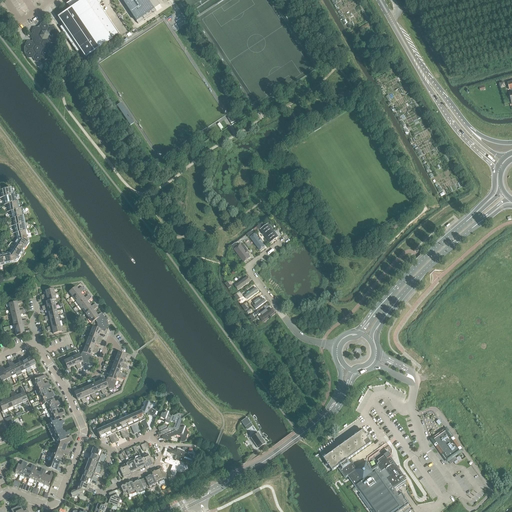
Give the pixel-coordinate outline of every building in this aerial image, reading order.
[(71,0),(67,4),(70,9),(58,17),(63,25),(59,27),(77,52),(80,50),(85,58),(111,40),(111,39),(118,34),(119,34),(111,22),(111,21),(110,19),(109,19),(99,5),(103,3),(103,2),(101,4),(97,2),(97,1),(98,1),(98,0),(97,0),(71,0)] [(162,8),(156,0),(122,0),(138,24),(157,12),(162,8)] [(34,59),(36,62),(40,62),(41,62),(43,63),(48,59),(47,57),(48,57),(49,54),(47,50),(47,48),(49,44),(50,43),(51,43),(54,43),(56,39),(55,38),(57,37),(57,33),(55,32),(56,30),(53,27),(50,27),(49,28),(47,27),(48,26),(45,23),(42,23),(40,27),(38,28),(34,28),(32,32),(33,33),(32,34),(33,39),(34,39),(33,41),(32,42),(31,42),(27,42),(25,46),(26,46),(24,48),(24,54),(26,54),(26,55),(28,58),(32,58),(33,58),(34,59)] [(130,126),(134,123),(121,103),(117,106),(130,126)] [(2,198),(4,197),(13,195),(11,188),(0,190),(2,198)] [(5,204),(7,204),(16,202),(15,194),(13,195),(4,197),(5,204)] [(9,212),(11,211),(20,209),(18,202),(16,202),(7,204),(9,212)] [(11,211),(12,218),(23,216),(22,209),(20,209),(11,211)] [(12,218),(14,226),(25,223),(23,216),(12,218)] [(14,226),(16,233),(27,231),(25,223),(14,226)] [(269,224),(260,230),(270,244),(279,238),(269,224)] [(17,240),(17,241),(28,238),(27,231),(16,233),(17,240)] [(255,234),(250,238),(260,251),(265,247),(262,242),(263,241),(260,238),(259,239),(255,234)] [(9,253),(11,264),(16,263),(22,254),(23,254),(24,255),(26,253),(23,251),(29,243),(28,238),(17,241),(9,253)] [(246,251),(241,245),(234,250),(244,263),(251,258),(248,254),(249,254),(247,250),(246,251)] [(9,253),(2,254),(4,265),(11,264),(9,253)] [(251,282),(248,277),(235,287),(239,291),(251,282)] [(69,292),(72,296),(83,288),(82,287),(78,290),(76,287),(69,292)] [(72,296),(75,301),(82,295),(81,293),(84,290),(83,288),(72,296)] [(259,292),(256,288),(245,296),(248,300),(259,292)] [(41,295),(42,297),(55,294),(54,289),(45,291),(46,294),(41,295)] [(75,301),(79,305),(89,297),(88,296),(84,298),(82,295),(75,301)] [(79,305),(82,309),(89,304),(87,302),(91,299),(89,297),(79,305)] [(266,302),(264,299),(263,299),(261,297),(254,303),(256,305),(254,306),(256,310),(266,302)] [(42,306),(42,308),(56,305),(54,300),(48,301),(46,301),(46,305),(42,306)] [(8,304),(10,310),(19,308),(18,304),(22,303),(22,301),(8,304)] [(82,309),(85,314),(96,305),(95,304),(91,307),(89,304),(82,309)] [(85,314),(89,318),(95,313),(94,310),(97,307),(96,305),(85,314)] [(275,313),(272,309),(268,311),(266,309),(260,313),(262,316),(260,318),(263,322),(275,313)] [(44,317),(45,319),(58,316),(57,310),(48,313),(49,315),(44,317)] [(11,315),(13,320),(21,318),(20,315),(25,313),(25,312),(11,315)] [(92,323),(95,320),(103,314),(102,313),(97,315),(95,313),(89,318),(92,323)] [(97,322),(97,324),(108,322),(107,320),(108,319),(107,317),(105,318),(103,314),(95,320),(97,322)] [(47,327),(47,329),(61,326),(59,321),(51,323),(51,326),(47,327)] [(14,326),(15,331),(24,328),(23,325),(28,324),(27,322),(14,326)] [(97,326),(97,328),(105,331),(107,327),(108,328),(109,325),(108,325),(108,322),(97,324),(97,326)] [(91,331),(89,336),(102,341),(102,340),(98,338),(99,334),(91,331)] [(89,336),(87,341),(95,345),(96,343),(101,344),(102,341),(89,336)] [(87,341),(85,346),(98,351),(98,350),(94,348),(95,345),(87,341)] [(85,346),(83,352),(91,355),(92,352),(97,354),(98,351),(85,346)] [(81,355),(80,355),(80,356),(83,362),(82,362),(84,365),(83,364),(86,363),(88,364),(92,355),(91,355),(83,352),(82,352),(81,355)] [(118,352),(116,357),(124,360),(126,358),(130,359),(131,357),(126,355),(118,352)] [(30,358),(27,360),(31,367),(36,365),(30,353),(28,354),(30,358)] [(79,354),(74,357),(79,369),(81,368),(80,363),(82,362),(83,362),(80,356),(80,355),(79,354)] [(22,357),(20,358),(26,370),(31,367),(27,360),(24,361),(22,357)] [(74,357),(69,359),(73,366),(75,365),(78,370),(79,369),(74,357)] [(116,357),(114,362),(127,367),(128,365),(123,363),(124,360),(116,357)] [(20,363),(17,364),(21,372),(26,370),(20,358),(18,359),(20,363)] [(73,366),(69,359),(64,361),(69,373),(71,372),(70,368),(73,366)] [(12,362),(10,363),(16,375),(21,372),(17,364),(14,366),(12,362)] [(114,362),(112,367),(121,371),(122,368),(126,369),(127,367),(114,362)] [(11,368),(8,369),(12,377),(16,375),(10,363),(9,364),(11,368)] [(3,367),(1,368),(7,379),(12,377),(8,369),(5,371),(3,367)] [(112,367),(110,373),(123,377),(124,376),(119,374),(121,371),(112,367)] [(110,373),(108,378),(116,381),(118,378),(122,379),(123,377),(110,373)] [(33,387),(35,386),(44,382),(42,379),(46,378),(45,375),(39,378),(39,376),(30,380),(33,387)] [(106,381),(105,381),(108,387),(109,390),(111,389),(114,390),(117,381),(116,381),(108,378),(108,377),(106,381)] [(105,379),(100,381),(105,394),(107,393),(105,388),(108,387),(105,381),(106,381),(105,379)] [(100,381),(95,384),(98,391),(101,390),(103,395),(105,394),(100,381)] [(35,386),(37,391),(49,385),(49,383),(45,384),(44,382),(35,386)] [(95,384),(90,386),(95,398),(97,397),(95,393),(98,391),(95,384)] [(39,395),(48,391),(47,389),(51,387),(49,385),(37,391),(35,391),(37,396),(39,395)] [(90,386),(85,388),(88,396),(91,395),(93,399),(95,398),(90,386)] [(85,388),(80,390),(85,402),(87,402),(85,397),(88,396),(85,388)] [(22,394),(19,395),(22,403),(28,401),(23,389),(20,390),(22,394)] [(85,402),(80,390),(75,392),(78,400),(81,399),(83,403),(85,402)] [(39,395),(41,400),(54,394),(53,392),(49,394),(48,391),(39,395)] [(14,392),(13,393),(18,405),(22,403),(19,395),(16,396),(14,392)] [(12,398),(9,399),(13,407),(18,405),(13,393),(10,394),(12,398)] [(43,405),(44,405),(46,404),(45,404),(52,401),(51,398),(55,396),(54,394),(41,400),(43,405)] [(5,397),(3,398),(8,409),(13,407),(9,399),(6,401),(5,397)] [(44,405),(46,409),(60,402),(59,400),(55,402),(54,399),(52,401),(45,404),(46,404),(44,405)] [(142,408),(141,410),(143,415),(147,413),(149,414),(150,415),(154,417),(156,410),(155,407),(150,409),(149,407),(150,405),(149,402),(147,401),(144,402),(143,405),(141,406),(142,408)] [(46,409),(48,414),(58,409),(57,406),(61,405),(60,402),(46,409)] [(50,418),(52,418),(64,412),(63,410),(59,411),(58,409),(48,414),(50,418)] [(139,413),(136,414),(140,423),(142,422),(146,429),(149,428),(143,415),(141,410),(141,411),(140,412),(139,413)] [(64,412),(52,418),(54,422),(58,420),(58,421),(63,419),(61,416),(65,414),(64,412)] [(158,433),(164,431),(168,429),(169,427),(168,427),(170,422),(171,422),(173,416),(172,416),(172,415),(171,417),(170,417),(169,413),(169,412),(167,412),(163,414),(162,413),(160,412),(158,417),(160,417),(159,421),(165,423),(164,425),(158,428),(159,431),(162,429),(163,431),(158,433)] [(132,415),(130,416),(138,433),(141,432),(137,424),(140,423),(136,414),(133,415),(132,415)] [(162,437),(179,430),(180,427),(179,427),(182,419),(181,419),(179,415),(177,414),(177,415),(174,416),(173,416),(171,422),(175,424),(174,428),(172,428),(169,427),(168,429),(164,431),(158,433),(159,436),(164,434),(165,435),(162,437)] [(128,417),(125,419),(129,427),(131,426),(135,434),(138,433),(130,416),(129,416),(128,417)] [(250,423),(247,418),(242,422),(245,427),(250,423)] [(121,420),(119,420),(127,438),(130,437),(126,429),(129,427),(125,419),(122,420),(121,420)] [(50,426),(54,434),(62,430),(60,425),(65,423),(63,421),(59,423),(59,422),(58,421),(58,420),(54,422),(49,424),(50,426)] [(117,422),(114,424),(118,432),(120,431),(124,439),(127,438),(119,420),(118,421),(117,422)] [(110,425),(108,425),(116,443),(119,441),(115,434),(118,432),(114,424),(111,425),(110,425)] [(103,429),(107,437),(109,436),(113,444),(116,443),(108,425),(107,426),(106,427),(103,429)] [(250,425),(246,428),(251,434),(255,431),(250,425)] [(104,439),(107,437),(103,429),(100,430),(99,429),(97,430),(95,426),(92,427),(95,433),(98,432),(101,439),(99,439),(100,441),(102,442),(105,441),(104,439)] [(179,430),(162,437),(163,440),(164,440),(167,441),(171,439),(171,438),(176,435),(180,437),(181,438),(180,441),(183,442),(185,441),(188,433),(186,427),(184,426),(184,427),(181,428),(180,427),(179,430)] [(58,443),(67,439),(66,439),(66,438),(65,437),(70,435),(69,432),(64,434),(62,430),(54,434),(57,441),(58,443)] [(435,445),(439,451),(440,450),(448,461),(448,460),(461,451),(452,438),(446,430),(445,431),(444,430),(439,433),(439,435),(438,434),(434,437),(434,438),(433,439),(436,444),(435,445)] [(384,455),(385,457),(379,461),(381,463),(371,469),(369,466),(366,462),(357,469),(356,468),(352,462),(350,463),(347,460),(372,443),(368,438),(370,436),(369,434),(368,433),(366,435),(363,431),(324,458),(333,471),(340,465),(342,467),(340,469),(346,477),(348,476),(361,493),(359,495),(369,510),(372,508),(373,510),(372,511),(399,511),(404,509),(410,504),(403,494),(402,494),(399,495),(394,488),(405,479),(390,457),(391,456),(388,452),(384,455)] [(260,434),(254,438),(261,447),(266,443),(260,434)] [(58,443),(56,448),(69,453),(70,451),(66,449),(68,443),(72,441),(70,438),(66,439),(67,439),(58,443)] [(56,448),(54,453),(63,456),(64,454),(68,455),(69,453),(56,448)] [(92,452),(91,454),(105,459),(106,456),(102,454),(103,452),(94,448),(93,451),(92,452)] [(175,460),(176,461),(176,460),(184,464),(186,465),(187,463),(188,463),(191,461),(191,462),(192,460),(191,460),(190,456),(188,455),(188,454),(177,450),(176,452),(171,450),(170,453),(176,456),(174,459),(175,460)] [(54,453),(52,458),(65,463),(66,461),(62,459),(63,456),(54,453)] [(91,457),(90,460),(98,463),(100,460),(104,462),(105,459),(91,454),(91,455),(91,457)] [(144,457),(141,458),(145,466),(145,467),(145,468),(149,466),(149,467),(153,465),(152,464),(154,463),(155,461),(153,458),(149,457),(148,454),(144,456),(144,457)] [(136,458),(133,459),(137,469),(141,467),(141,468),(145,467),(145,466),(141,458),(140,456),(136,458)] [(52,458),(50,462),(59,466),(60,463),(65,465),(65,463),(52,458)] [(125,463),(126,464),(130,473),(134,471),(138,470),(137,469),(133,459),(128,461),(125,463)] [(176,460),(176,461),(176,462),(169,459),(168,461),(166,460),(165,463),(173,466),(171,471),(172,475),(176,476),(177,473),(181,474),(182,473),(183,473),(184,473),(187,471),(188,472),(188,470),(186,467),(184,466),(184,464),(176,460)] [(87,464),(87,465),(101,471),(102,468),(98,466),(98,463),(90,460),(89,463),(87,464)] [(16,474),(20,476),(25,463),(22,462),(21,466),(18,465),(16,469),(14,468),(12,475),(15,477),(16,474)] [(59,466),(50,462),(50,463),(49,463),(48,463),(47,464),(47,465),(47,466),(48,466),(49,467),(48,468),(62,473),(63,470),(58,469),(59,466)] [(20,476),(24,478),(28,469),(25,468),(27,464),(25,463),(20,476)] [(126,464),(122,466),(119,468),(120,470),(118,474),(119,476),(122,477),(123,477),(127,476),(128,476),(131,475),(130,473),(126,464)] [(87,468),(86,471),(94,475),(95,472),(100,473),(101,471),(87,465),(86,467),(87,468)] [(24,478),(29,479),(34,466),(32,466),(30,470),(28,469),(24,478)] [(34,466),(29,479),(28,481),(33,483),(34,481),(37,472),(35,471),(36,467),(34,466)] [(152,473),(153,475),(157,483),(159,482),(160,483),(164,481),(164,480),(167,479),(167,476),(166,474),(164,473),(162,468),(152,473)] [(34,481),(39,483),(44,470),(41,469),(40,473),(37,472),(34,481)] [(39,483),(44,485),(47,476),(44,475),(46,471),(44,470),(39,483)] [(83,475),(83,477),(96,482),(98,479),(93,477),(94,475),(86,471),(84,474),(83,475)] [(47,476),(44,485),(49,487),(54,474),(51,473),(50,477),(47,476)] [(145,478),(143,479),(147,488),(149,487),(150,488),(153,487),(153,488),(158,486),(157,483),(153,475),(149,476),(150,477),(146,479),(145,478)] [(83,479),(81,482),(90,486),(91,483),(95,484),(96,482),(83,477),(82,478),(83,479)] [(137,483),(133,484),(137,493),(137,494),(140,493),(145,491),(144,490),(147,488),(143,479),(137,482),(137,483)] [(79,486),(78,488),(84,490),(92,493),(93,490),(89,488),(90,486),(81,482),(80,485),(79,486)] [(133,484),(132,482),(128,483),(129,484),(125,486),(124,484),(121,486),(124,493),(123,494),(126,495),(128,494),(129,495),(132,494),(132,495),(137,493),(133,484)] [(84,490),(78,488),(78,489),(75,488),(74,490),(72,492),(71,494),(72,497),(74,498),(77,497),(79,498),(80,500),(84,501),(86,500),(87,498),(84,496),(83,494),(84,490)] [(110,498),(108,504),(106,509),(109,510),(111,510),(112,507),(112,506),(113,506),(120,508),(121,506),(120,504),(119,503),(121,499),(117,498),(114,491),(109,494),(110,498)] [(104,511),(106,509),(108,504),(106,503),(106,502),(99,500),(98,504),(94,506),(93,510),(95,511),(94,511),(104,511)]
